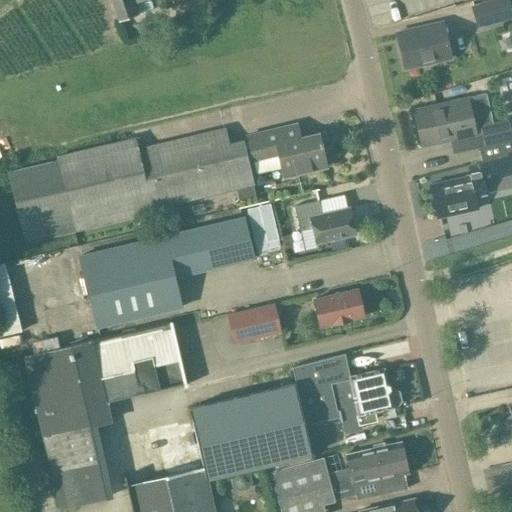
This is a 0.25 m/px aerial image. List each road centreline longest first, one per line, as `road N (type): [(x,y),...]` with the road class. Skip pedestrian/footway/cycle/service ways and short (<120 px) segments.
road 1 (unclassified): [(467,511),(351,0)]
road 2 (unknown): [(423,313),(211,376),(177,399),(120,417)]
road 3 (unknown): [(411,258),(183,293)]
